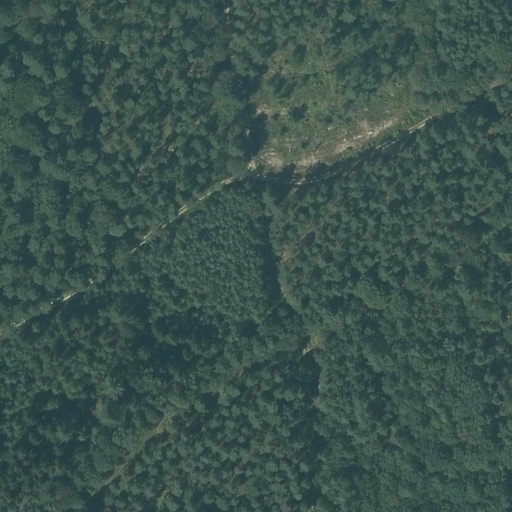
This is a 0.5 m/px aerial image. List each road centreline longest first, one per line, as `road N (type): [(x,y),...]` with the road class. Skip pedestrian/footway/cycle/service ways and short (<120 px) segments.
road 1 (track): [(511,221),(383,297),(301,326),(288,308),(252,183),(220,0)]
road 2 (track): [(0,332),(78,288),(226,181),(251,173)]
road 3 (track): [(511,72),(324,177),(293,182),(251,173)]
